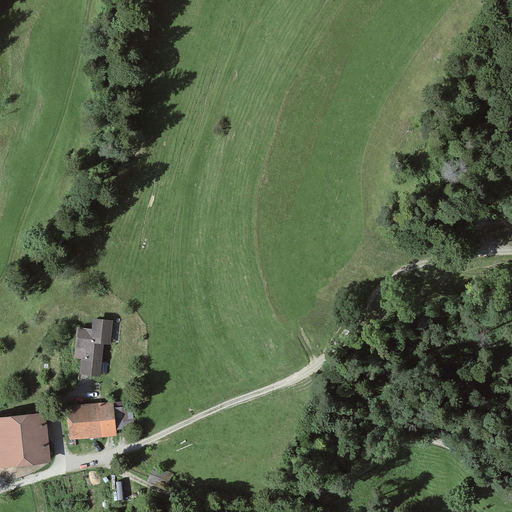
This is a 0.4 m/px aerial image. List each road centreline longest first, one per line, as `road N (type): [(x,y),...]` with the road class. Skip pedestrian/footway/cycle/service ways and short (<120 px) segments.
road 1 (track): [(511,250),(398,273),(309,370),(62,470)]
road 2 (track): [(91,0),(56,134),(0,283)]
road 3 (track): [(291,511),(413,440),(453,448),(511,492)]
road 4 (track): [(96,459),(156,488),(245,511)]
